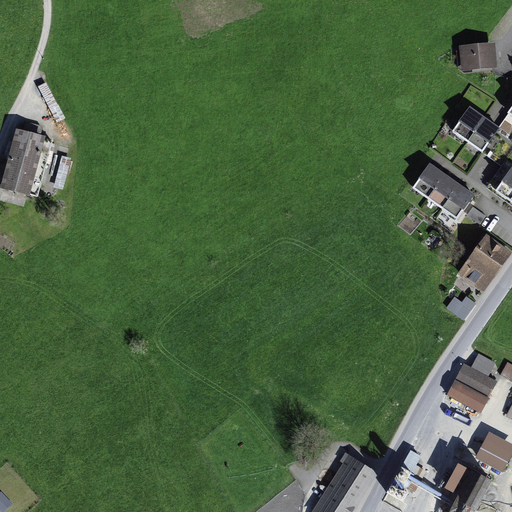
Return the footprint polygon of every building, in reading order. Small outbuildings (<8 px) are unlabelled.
[(0,71),(28,80),(40,45),(36,44),(41,29),(30,25),(28,32),(19,29),(16,37),(8,35),(0,61),(0,71)] [(462,72),(497,68),(495,43),(459,46),(462,72)] [(482,153),(500,129),(469,107),(453,132),(482,153)] [(17,128),(1,189),(30,197),(30,195),(38,197),(53,141),(45,139),(46,137),(42,136),(41,134),(44,127),(27,122),(24,130),(17,128)] [(64,191),(71,160),(62,158),(54,188),(64,191)] [(457,221),(475,195),(430,164),(413,189),(457,221)] [(511,203),(511,167),(496,192),(511,203)] [(484,292),(511,253),(486,235),(457,274),(484,292)] [(467,297),(462,303),(456,298),(447,309),(464,322),(477,305),(467,297)] [(471,368),(464,364),(447,396),(481,414),(498,382),(489,377),(495,364),(478,355),(471,368)] [(511,371),(504,369),(502,378),(511,381),(511,371)] [(511,461),(511,444),(488,433),(475,459),(506,474),(511,461)] [(421,457),(411,451),(387,494),(403,503),(408,495),(404,493),(407,488),(415,492),(426,471),(417,466),(421,457)] [(354,511),(379,474),(346,453),(340,462),(343,464),(312,511),(354,511)] [(466,470),(458,465),(444,490),(454,495),(466,470)] [(492,482),(471,471),(455,502),(475,511),(492,482)] [(0,489),(0,506),(2,509),(11,502),(0,489)]
